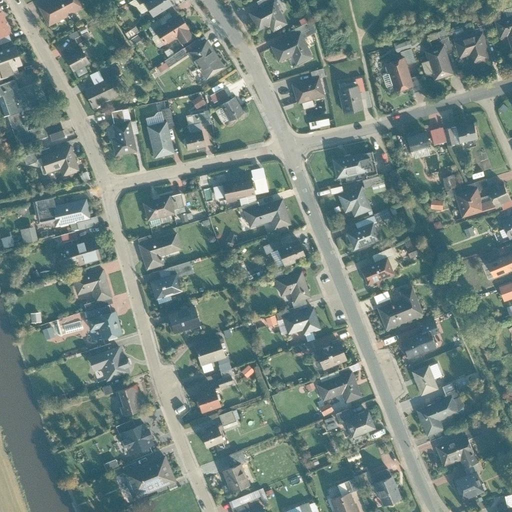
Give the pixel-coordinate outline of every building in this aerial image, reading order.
[(80,0),(50,0),(39,6),(49,25),(84,7),(80,0)] [(168,0),(149,0),(145,3),(153,17),(172,6),(168,0)] [(274,0),(249,14),(258,31),(270,25),(273,32),(287,24),(274,0)] [(2,11),(0,11),(0,35),(9,32),(2,11)] [(180,15),(155,31),(165,45),(177,37),(181,44),(193,36),(189,29),(180,15)] [(511,16),(496,21),(501,38),(508,36),(511,47),(511,16)] [(69,32),(71,40),(78,37),(79,42),(93,38),(88,26),(69,32)] [(137,26),(127,31),(134,47),(145,42),(137,26)] [(483,32),(456,40),(461,57),(470,55),(473,65),(492,59),(483,32)] [(301,33),(271,46),(279,64),(294,57),(297,65),(313,58),(301,33)] [(225,68),(207,40),(189,52),(207,80),(225,68)] [(15,44),(0,49),(0,79),(24,72),(15,44)] [(444,44),(425,50),(435,80),(454,74),(444,44)] [(80,46),(64,54),(73,71),(89,63),(80,46)] [(405,58),(385,64),(394,92),(414,86),(405,58)] [(109,79),(85,90),(93,108),(118,96),(109,79)] [(320,79),(293,86),(298,105),(325,98),(320,79)] [(41,81),(0,93),(0,103),(4,117),(48,104),(41,81)] [(359,87),(338,91),(344,115),(364,111),(359,87)] [(228,89),(212,93),(214,102),(230,98),(228,89)] [(203,94),(194,100),(199,109),(208,103),(203,94)] [(244,113),(235,97),(221,105),(230,121),(244,113)] [(311,122),(312,128),(332,125),(331,118),(311,122)] [(54,141),(69,134),(63,120),(48,127),(54,141)] [(131,122),(114,125),(116,138),(112,138),(115,156),(137,151),(131,122)] [(167,122),(148,127),(155,159),(175,154),(167,122)] [(476,125),(457,130),(461,143),(479,139),(476,125)] [(443,127),(431,130),(434,144),(447,141),(443,127)] [(202,131),(185,135),(188,151),(206,147),(202,131)] [(427,132),(407,137),(411,152),(431,147),(427,132)] [(72,146),(41,156),(47,173),(61,169),(64,177),(81,172),(72,146)] [(364,154),(332,160),(336,178),(365,172),(366,177),(377,175),(373,152),(364,154)] [(384,174),(364,178),(366,187),(373,185),(375,192),(387,189),(384,174)] [(445,178),(449,189),(458,186),(455,175),(445,178)] [(252,178),(223,184),(226,201),(255,195),(252,178)] [(497,185),(488,190),(498,210),(505,206),(504,204),(511,199),(511,198),(505,185),(499,188),(497,185)] [(362,187),(338,196),(345,213),(352,210),(355,217),(372,210),(362,187)] [(480,188),(456,195),(462,218),(486,212),(480,188)] [(170,195),(143,202),(148,221),(175,214),(174,210),(185,207),(182,194),(171,197),(170,195)] [(54,199),(34,203),(39,225),(55,221),(56,226),(91,219),(87,200),(56,207),(54,199)] [(283,200),(245,212),(250,228),(271,222),(274,231),(291,226),(283,200)] [(445,201),(431,200),(431,209),(445,210),(445,201)] [(511,216),(504,219),(508,227),(503,230),(506,237),(511,234),(511,216)] [(374,222),(348,232),(355,251),(381,241),(374,222)] [(37,225),(22,229),(26,243),(41,239),(37,225)] [(64,242),(79,239),(78,230),(62,233),(64,242)] [(177,233),(138,244),(146,270),(163,265),(160,256),(182,250),(177,233)] [(95,237),(56,248),(62,271),(101,260),(95,237)] [(419,237),(407,240),(411,257),(423,253),(419,237)] [(299,241),(278,249),(285,267),(306,258),(299,241)] [(511,271),(511,254),(489,263),(495,278),(511,271)] [(388,257),(361,268),(368,285),(395,275),(388,257)] [(104,269),(72,277),(77,295),(92,291),(95,302),(112,297),(104,269)] [(302,271),(275,280),(281,297),(291,294),(293,303),(311,297),(302,271)] [(177,273),(151,281),(156,299),(182,291),(177,273)] [(507,300),(511,298),(511,283),(502,287),(507,300)] [(402,298),(378,308),(386,329),(425,314),(414,286),(400,292),(402,298)] [(390,290),(376,294),(379,303),(392,299),(390,290)] [(195,305),(168,313),(174,332),(200,324),(195,305)] [(314,307),(282,317),(287,334),(303,329),(304,334),(321,329),(314,307)] [(116,311),(87,318),(90,331),(99,329),(102,339),(122,334),(116,311)] [(42,321),(41,312),(32,312),(33,322),(42,321)] [(271,325),(280,322),(277,314),(268,318),(271,325)] [(83,320),(68,323),(70,331),(85,328),(83,320)] [(423,334),(402,342),(409,360),(438,348),(433,336),(441,333),(436,322),(421,328),(423,334)] [(47,339),(57,335),(53,325),(44,328),(47,339)] [(219,337),(194,345),(201,366),(226,358),(219,337)] [(314,341),(304,342),(305,351),(315,350),(314,341)] [(339,341),(316,351),(323,370),(347,360),(339,341)] [(121,345),(89,356),(93,371),(102,368),(107,381),(131,373),(121,345)] [(250,364),(243,371),(249,377),(256,370),(250,364)] [(430,365),(414,371),(423,396),(440,389),(430,365)] [(352,371),(316,385),(322,401),(342,393),(345,403),(361,397),(352,371)] [(136,385),(116,391),(124,416),(144,410),(136,385)] [(214,388),(195,394),(201,413),(221,407),(214,388)] [(453,397),(417,410),(427,436),(444,430),(441,421),(459,414),(453,397)] [(321,406),(325,414),(335,410),(332,401),(321,406)] [(226,428),(240,423),(235,409),(221,414),(226,428)] [(369,411),(344,421),(351,439),(376,429),(369,411)] [(336,415),(326,418),(330,429),(339,426),(336,415)] [(149,421),(113,435),(120,451),(139,444),(143,453),(159,446),(149,421)] [(218,426),(200,432),(206,449),(224,442),(218,426)] [(472,437),(481,433),(479,426),(470,429),(472,437)] [(467,435),(436,447),(444,469),(462,462),(465,469),(479,464),(467,435)] [(166,456),(122,474),(133,501),(177,483),(166,456)] [(241,465),(223,473),(231,493),(250,485),(241,465)] [(477,471),(454,482),(463,503),(487,492),(477,471)] [(393,477),(374,484),(383,507),(402,500),(393,477)] [(358,511),(352,494),(331,501),(335,511),(358,511)]
